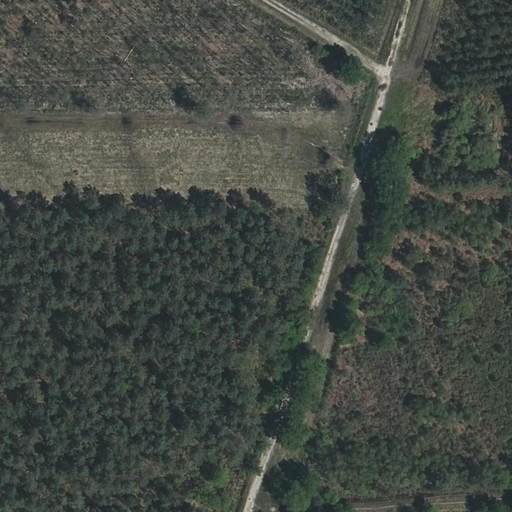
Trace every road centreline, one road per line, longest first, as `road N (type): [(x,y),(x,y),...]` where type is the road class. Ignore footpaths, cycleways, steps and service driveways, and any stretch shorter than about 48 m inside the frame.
road 1 (track): [(409,0),(259,511)]
road 2 (track): [(0,121),(232,115),(373,122)]
road 3 (track): [(388,71),(267,0)]
